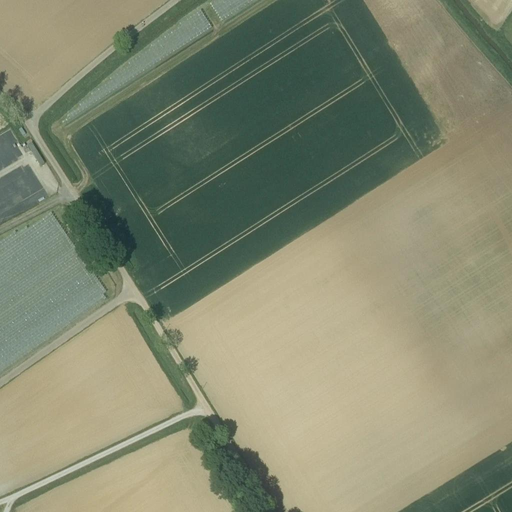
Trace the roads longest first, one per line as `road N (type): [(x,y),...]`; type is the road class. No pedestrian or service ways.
road 1 (unclassified): [(27,124),(271,511)]
road 2 (unclassified): [(178,0),(27,124)]
road 3 (track): [(0,385),(135,292)]
